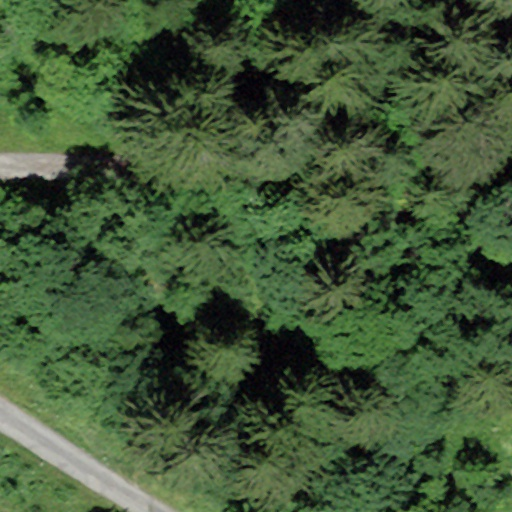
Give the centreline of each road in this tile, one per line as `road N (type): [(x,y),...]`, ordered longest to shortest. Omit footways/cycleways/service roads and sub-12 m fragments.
road 1 (unclassified): [(482,240),(109,165),(0,165)]
road 2 (unclassified): [(0,417),(148,511)]
